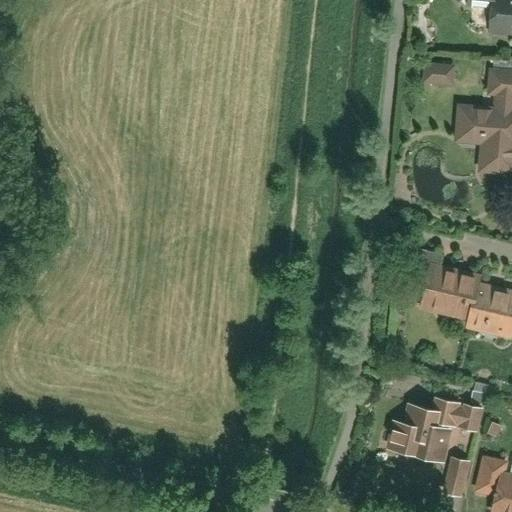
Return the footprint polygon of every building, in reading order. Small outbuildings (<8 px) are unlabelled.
[(511,27),(511,0),(478,0),(476,24),(511,27)] [(425,49),(422,67),(450,72),(453,54),(425,49)] [(466,160),(511,166),(511,60),(495,58),(490,94),(452,89),(445,137),(469,140),(466,160)] [(425,248),(414,297),(468,309),(465,323),(506,332),(511,305),(511,279),(476,272),(478,260),(425,248)] [(386,401),(376,433),(437,450),(429,479),(454,486),(480,396),(426,381),(423,392),(402,386),(396,404),(386,401)] [(491,486),(488,501),(511,506),(511,450),(509,450),(506,467),(500,466),(503,453),(472,446),(465,480),(491,486)]
